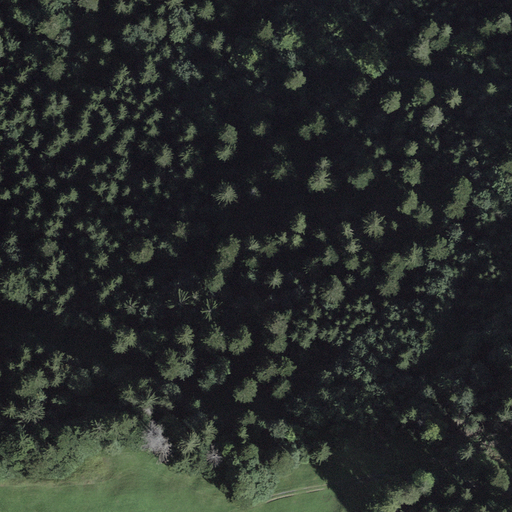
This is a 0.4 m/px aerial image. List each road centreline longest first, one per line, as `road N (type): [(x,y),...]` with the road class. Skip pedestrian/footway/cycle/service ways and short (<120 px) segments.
road 1 (track): [(71,0),(211,70),(241,77),(299,69),(511,83)]
road 2 (track): [(249,502),(373,476),(511,491)]
